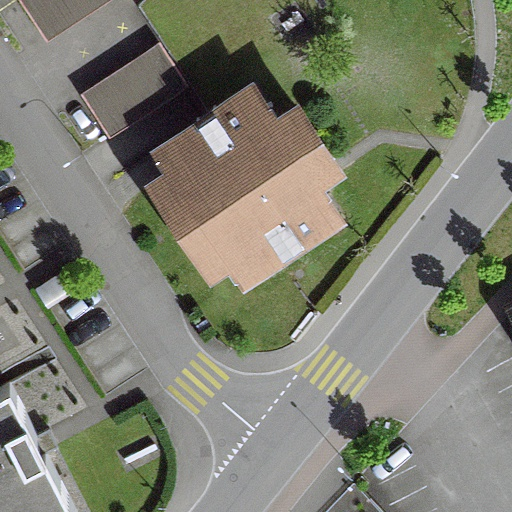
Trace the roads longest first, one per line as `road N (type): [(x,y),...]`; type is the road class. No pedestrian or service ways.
road 1 (residential): [(274,448),(166,350),(0,89)]
road 2 (tertiary): [(274,448),(511,153)]
